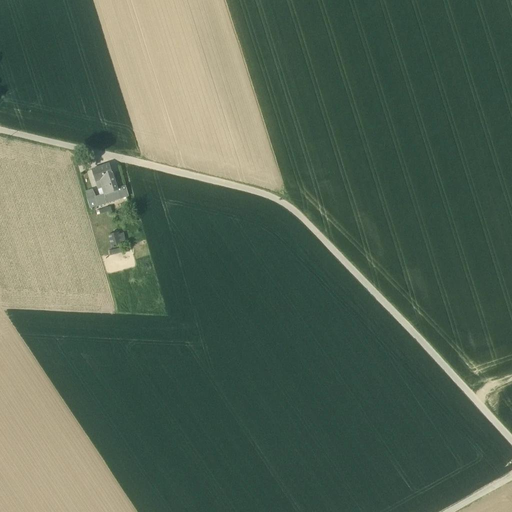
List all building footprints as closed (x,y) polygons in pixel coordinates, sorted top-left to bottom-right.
[(95,181),(99,180),(113,175),(109,164),(91,170),(95,181)] [(117,187),(113,175),(99,180),(104,194),(117,190),(117,187)] [(117,190),(120,199),(126,197),(123,185),(117,187),(117,190)] [(104,194),(107,203),(120,199),(117,190),(104,194)] [(95,197),(98,206),(107,203),(104,194),(95,197)] [(108,229),(111,242),(121,239),(118,227),(108,229)]
